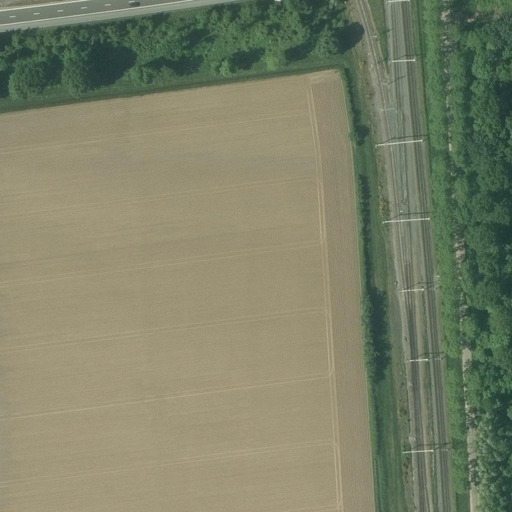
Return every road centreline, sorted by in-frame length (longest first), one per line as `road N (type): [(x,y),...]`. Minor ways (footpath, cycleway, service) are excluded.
road 1 (unclassified): [(475,511),(445,0)]
road 2 (motorway): [(0,19),(149,0)]
